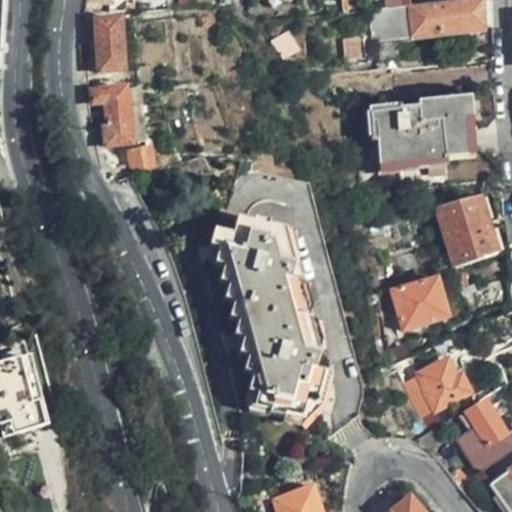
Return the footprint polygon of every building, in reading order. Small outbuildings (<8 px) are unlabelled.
[(492,29),(491,1),(368,11),(369,29),(394,27),(395,36),(411,36),(416,40),(427,39),(431,33),(468,31),(471,35),(481,34),(482,28),(492,29)] [(122,70),(119,20),(94,22),(95,37),(95,48),(96,72),(122,70)] [(95,37),(85,38),(85,43),(90,43),(90,48),(95,48),(95,37)] [(147,137),(141,86),(124,88),(129,140),(147,137)] [(129,140),(124,88),(91,92),(92,104),(105,102),(108,126),(104,127),(106,146),(130,142),(129,140)] [(418,106),(418,99),(417,88),(399,89),(399,103),(400,108),(418,106)] [(470,96),(418,99),(418,106),(400,108),(399,103),(369,104),(371,140),(380,140),(381,165),(454,160),(454,156),(474,155),(470,96)] [(130,149),(132,174),(150,170),(147,145),(130,149)] [(180,186),(203,175),(208,173),(200,157),(171,164),(180,186)] [(495,254),(478,196),(436,206),(456,267),(463,265),(495,254)] [(288,232),(235,218),(233,218),(230,234),(212,230),(207,246),(216,248),(212,263),(222,266),(217,281),(226,284),(223,299),(231,302),(227,319),(236,322),(232,336),(240,338),(236,353),(246,356),(241,370),(252,374),(247,389),(256,392),(251,407),(266,410),(266,414),(281,418),(282,414),(314,423),(326,376),(288,232)] [(405,250),(412,277),(423,275),(416,247),(405,250)] [(463,265),(456,267),(464,293),(470,291),(463,265)] [(508,301),(505,277),(473,286),(480,313),(508,301)] [(446,315),(437,279),(393,291),(404,328),(446,315)] [(39,347),(36,348),(41,370),(45,369),(39,347)] [(20,426),(56,417),(45,369),(41,370),(36,348),(2,356),(1,352),(0,351),(0,410),(7,415),(17,413),(20,426)] [(425,392),(435,409),(469,392),(460,373),(456,375),(447,358),(419,372),(429,390),(425,392)] [(392,387),(417,438),(441,423),(435,409),(425,392),(429,390),(419,372),(392,387)] [(457,438),(478,472),(511,450),(511,435),(509,431),(506,433),(490,409),(485,401),(466,412),(474,425),(457,438)] [(17,413),(7,415),(10,428),(20,426),(17,413)] [(511,511),(511,467),(490,484),(509,511),(511,511)] [(318,511),(311,487),(273,499),(277,511),(318,511)] [(265,499),(261,488),(243,496),(247,507),(265,499)] [(419,511),(409,499),(393,511),(419,511)]
